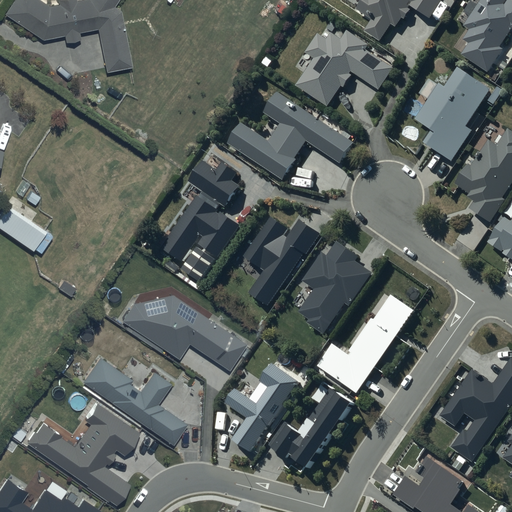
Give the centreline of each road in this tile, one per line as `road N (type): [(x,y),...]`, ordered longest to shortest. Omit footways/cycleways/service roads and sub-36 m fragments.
road 1 (residential): [(340,509),(482,290)]
road 2 (residential): [(144,511),(169,486),(207,478),(340,509)]
road 3 (residential): [(482,290),(415,244),(386,194)]
